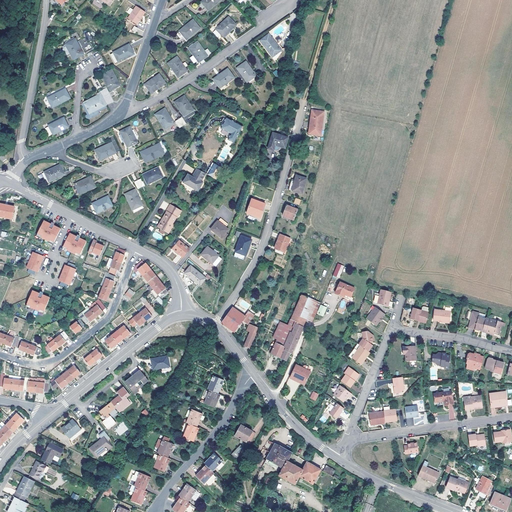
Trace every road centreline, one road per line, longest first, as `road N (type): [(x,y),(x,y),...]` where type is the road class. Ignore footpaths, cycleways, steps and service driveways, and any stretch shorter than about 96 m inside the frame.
road 1 (residential): [(303,101),(262,248),(213,325)]
road 2 (residential): [(120,109),(136,109),(186,81),(294,0)]
road 3 (residential): [(0,355),(28,365),(64,355),(109,316),(136,248)]
road 4 (tertiary): [(47,419),(181,314)]
road 5 (residential): [(346,438),(511,417)]
road 6 (residential): [(45,0),(20,147),(25,162)]
road 7 (residential): [(252,372),(159,501)]
road 8 (tertiary): [(252,372),(298,429),(338,460)]
road 9 (residential): [(390,330),(511,350)]
